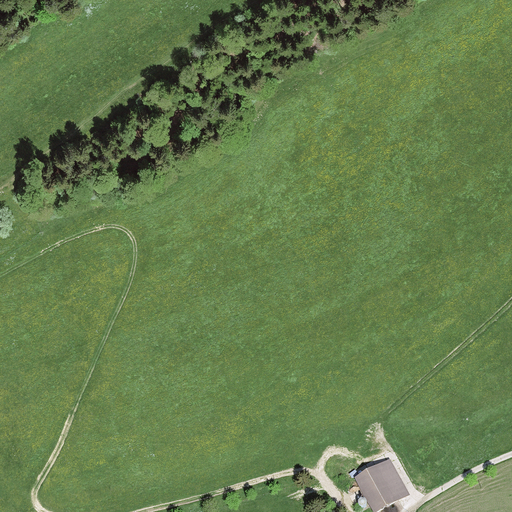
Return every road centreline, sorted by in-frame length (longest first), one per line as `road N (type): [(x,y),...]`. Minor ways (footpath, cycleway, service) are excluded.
road 1 (track): [(389,455),(375,431),(400,399),(511,301)]
road 2 (unclassified): [(511,455),(422,502),(389,455)]
